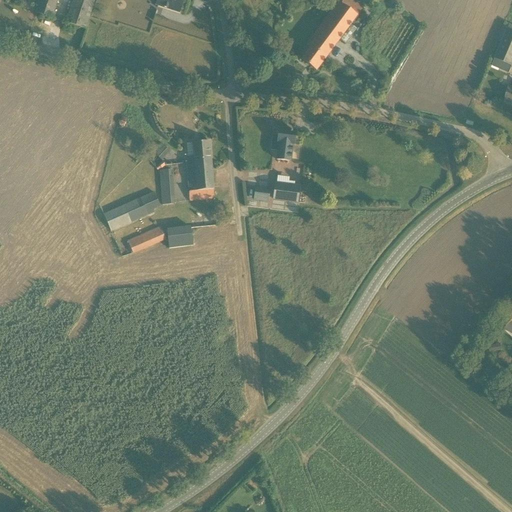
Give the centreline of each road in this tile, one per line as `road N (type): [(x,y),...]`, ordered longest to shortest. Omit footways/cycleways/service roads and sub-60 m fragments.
road 1 (unclassified): [(157,511),(244,450),(302,393),(418,230),(499,175)]
road 2 (unclassified): [(499,175),(491,150),(457,131),(354,107),(232,94)]
road 3 (unclassified): [(232,94),(176,88),(0,36)]
